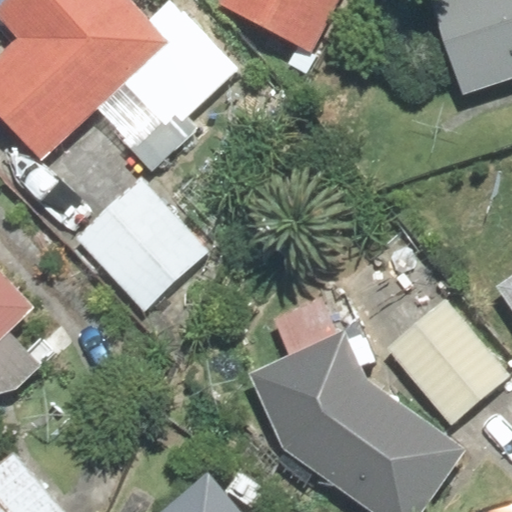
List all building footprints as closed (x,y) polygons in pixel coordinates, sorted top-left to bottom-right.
[(116,0),(17,0),(0,16),(0,31),(16,48),(0,62),(0,131),(37,172),(166,54),(116,0)] [(231,0),(315,44),(340,0),(231,0)] [(511,83),(511,0),(428,0),(459,100),(511,83)] [(134,181),(73,239),(148,320),(209,262),(134,181)] [(0,348),(32,318),(0,284),(0,348)] [(511,286),(495,298),(511,323),(511,286)] [(511,385),(444,304),(380,357),(447,438),(511,385)] [(353,511),(429,511),(465,461),(365,392),(342,342),(245,385),(281,461),(353,511)] [(48,511),(0,461),(0,511),(48,511)] [(227,511),(203,485),(171,511),(227,511)]
